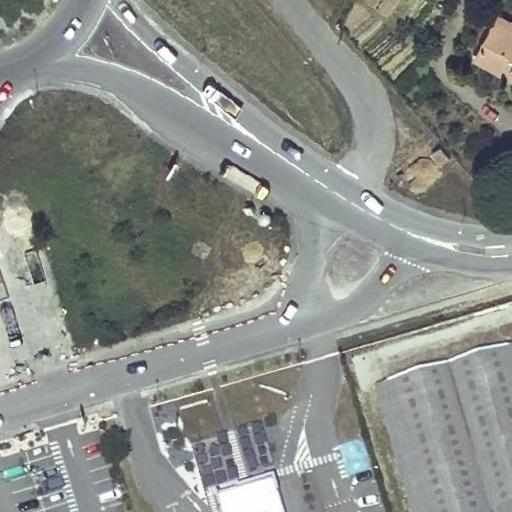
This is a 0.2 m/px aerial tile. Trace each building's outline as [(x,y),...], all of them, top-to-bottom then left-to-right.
[(511,22),(499,15),(494,25),(511,34),(511,22)] [(511,34),(494,25),(476,58),(509,77),(511,71),(511,34)] [(450,156),(440,145),(431,152),(442,163),(450,156)] [(511,511),(511,375),(505,353),(388,388),(423,511),(511,511)] [(347,473),(371,468),(364,438),(340,443),(347,473)] [(219,511),(283,511),(273,479),(215,498),(219,511)]
